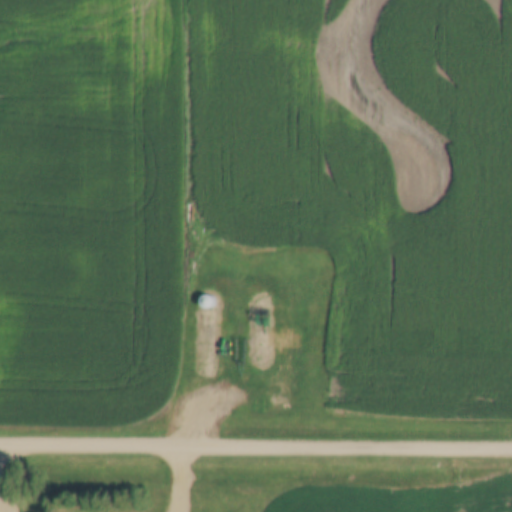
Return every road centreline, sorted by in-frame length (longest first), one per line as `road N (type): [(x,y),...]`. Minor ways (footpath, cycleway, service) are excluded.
road 1 (tertiary): [(0,445),(511,450)]
road 2 (track): [(511,414),(401,414),(235,394)]
road 3 (track): [(428,208),(446,183),(448,161),(356,89),(351,49),(366,0)]
